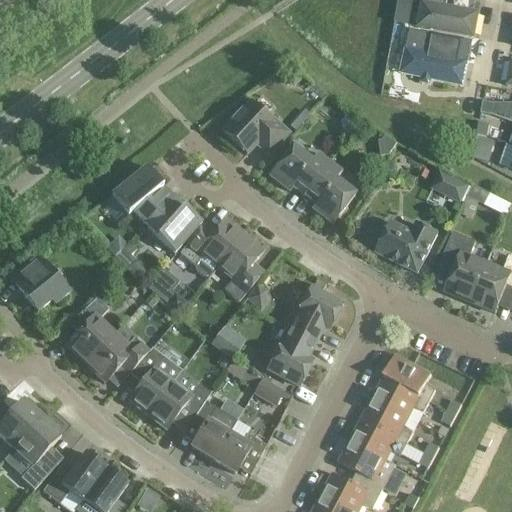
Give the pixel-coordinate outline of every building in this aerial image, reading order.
[(423,0),(423,3),(418,27),(474,38),(479,14),(448,8),(449,0),(423,0)] [(405,51),(400,75),(442,84),(462,88),(465,73),(467,64),(471,44),(433,36),(410,31),(407,51),(406,51),(405,51)] [(290,71),(279,81),(286,89),(294,89),(301,81),(290,71)] [(484,103),(481,115),(492,117),(494,105),(484,103)] [(232,124),(223,135),(246,157),(256,146),(268,157),(287,137),(269,120),(268,122),(250,105),(241,114),(238,113),(231,121),(232,124)] [(303,114),(289,130),(294,135),(308,118),(303,114)] [(347,138),(356,126),(344,117),(339,123),(340,133),(347,138)] [(480,124),(477,137),(487,139),(489,126),(480,124)] [(385,139),(381,144),(394,152),(398,147),(385,139)] [(480,141),(473,159),(486,163),(492,146),(480,141)] [(303,198),(329,165),(317,156),(311,164),(291,149),(268,178),(289,195),(293,190),(303,198)] [(329,165),(303,198),(315,207),(311,211),(332,227),(355,197),(335,182),(341,174),(329,165)] [(145,228),(175,203),(162,190),(146,170),(111,199),(127,219),(132,215),(145,228)] [(429,191),(460,205),(467,189),(437,175),(429,191)] [(490,197),(473,187),(467,199),(485,208),(490,197)] [(175,203),(145,228),(157,240),(156,241),(174,257),(201,227),(183,211),(175,203)] [(210,279),(217,271),(243,240),(223,224),(213,237),(203,228),(179,257),(194,269),(194,273),(198,277),(201,279),(204,280),(207,280),(210,279)] [(376,256),(418,276),(437,237),(417,227),(412,236),(391,225),(376,256)] [(471,303),(487,267),(470,260),(476,244),(453,234),(442,260),(443,260),(434,280),(449,286),(446,292),(471,303)] [(117,239),(105,251),(113,259),(125,246),(117,239)] [(262,255),(243,240),(217,271),(232,283),(223,293),(238,306),(261,277),(251,269),(262,255)] [(129,246),(114,261),(121,267),(136,253),(129,246)] [(503,274),(487,267),(471,303),(496,313),(507,288),(511,289),(511,259),(510,258),(503,274)] [(54,307),(68,296),(37,260),(10,283),(37,315),(51,303),(54,307)] [(317,282),(312,292),(322,297),(327,287),(317,282)] [(267,294),(258,287),(247,302),(262,314),(268,305),(267,294)] [(290,332),(315,346),(323,330),(329,332),(342,308),(322,297),(312,292),(310,291),(297,316),(299,317),(290,332)] [(175,317),(185,305),(173,296),(163,307),(175,317)] [(159,305),(152,298),(145,305),(152,312),(159,305)] [(107,312),(95,301),(73,323),(82,332),(66,348),(85,367),(113,338),(97,322),(107,312)] [(213,347),(233,361),(246,344),(226,329),(213,347)] [(307,361),(315,346),(290,332),(282,348),(280,347),(267,372),(299,389),(312,364),(307,361)] [(113,338),(85,367),(105,386),(108,382),(109,382),(121,369),(130,377),(150,356),(134,340),(130,345),(125,349),(113,338)] [(148,419),(173,386),(182,374),(153,352),(130,377),(142,386),(128,404),(148,419)] [(222,357),(218,362),(220,368),(224,372),(231,363),(222,357)] [(395,358),(383,380),(428,404),(434,392),(427,386),(431,377),(395,358)] [(235,364),(228,374),(243,384),(249,374),(235,364)] [(383,380),(372,402),(408,421),(413,412),(422,415),(428,404),(383,380)] [(283,395),(265,385),(257,399),(275,409),(283,395)] [(173,386),(148,419),(166,433),(182,412),(194,421),(205,405),(211,397),(200,388),(191,400),(173,386)] [(221,402),(217,412),(236,420),(240,410),(221,402)] [(404,430),(408,421),(372,402),(361,423),(406,446),(412,435),(404,430)] [(447,414),(457,419),(463,407),(453,402),(447,414)] [(12,415),(0,403),(0,440),(13,453),(41,422),(22,404),(12,415)] [(194,421),(192,423),(203,430),(190,450),(213,463),(237,424),(216,411),(205,405),(194,421)] [(457,419),(447,414),(442,424),(451,429),(457,419)] [(20,481),(33,493),(63,462),(50,450),(61,439),(41,422),(13,453),(31,469),(20,481)] [(361,423),(350,444),(386,463),(391,454),(400,458),(406,446),(361,423)] [(444,429),(439,437),(445,440),(449,432),(444,429)] [(235,477),(249,454),(259,461),(265,450),(247,437),(242,445),(228,437),(213,463),(235,477)] [(350,444),(338,466),(357,476),(357,475),(385,490),(396,468),(386,463),(350,444)] [(425,456),(435,462),(441,450),(431,445),(425,456)] [(69,494),(83,504),(106,472),(85,456),(69,478),(59,471),(42,494),(59,507),(69,494)] [(425,456),(420,466),(430,472),(435,462),(425,456)] [(127,488),(106,472),(83,504),(94,511),(114,511),(111,510),(127,488)] [(333,476),(321,498),(347,511),(360,511),(362,509),(369,511),(372,511),(385,490),(357,475),(357,476),(351,486),(333,476)] [(414,511),(419,501),(410,497),(405,507),(414,511)] [(347,511),(321,498),(314,511),(347,511)]
